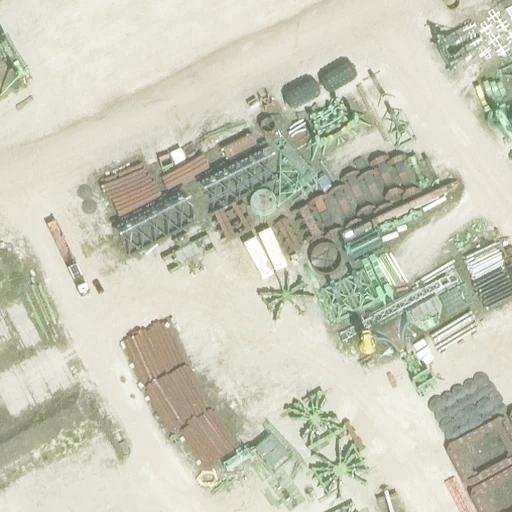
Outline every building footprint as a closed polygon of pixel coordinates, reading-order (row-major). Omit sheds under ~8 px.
[(482,8),(470,16),(479,29),(491,22),(482,8)] [(497,64),(511,58),(504,40),(490,47),(497,64)] [(478,296),(501,339),(511,333),(511,242),(503,226),(511,222),(491,183),(466,197),(450,167),(409,189),(424,217),(409,225),(453,309),(478,296)] [(181,206),(204,200),(196,170),(173,177),(181,206)] [(135,192),(111,204),(139,258),(163,246),(135,192)] [(151,209),(167,242),(191,231),(175,197),(151,209)] [(384,201),(365,212),(479,420),(499,409),(384,201)] [(430,357),(422,360),(378,261),(360,269),(414,391),(422,387),(426,396),(435,392),(439,402),(448,398),(441,380),(440,380),(430,357)] [(245,267),(229,277),(242,299),(259,289),(245,267)] [(173,305),(189,341),(204,335),(189,299),(173,305)] [(376,511),(389,504),(268,309),(248,321),(366,511),(376,511)] [(511,352),(491,361),(504,388),(506,387),(511,399),(511,352)] [(0,407),(0,435),(40,511),(65,511),(8,404),(0,407)] [(35,432),(73,511),(97,511),(54,423),(35,432)] [(0,509),(1,511),(26,511),(16,492),(21,489),(10,469),(0,449),(0,509)] [(246,500),(251,511),(274,511),(265,491),(246,500)]
